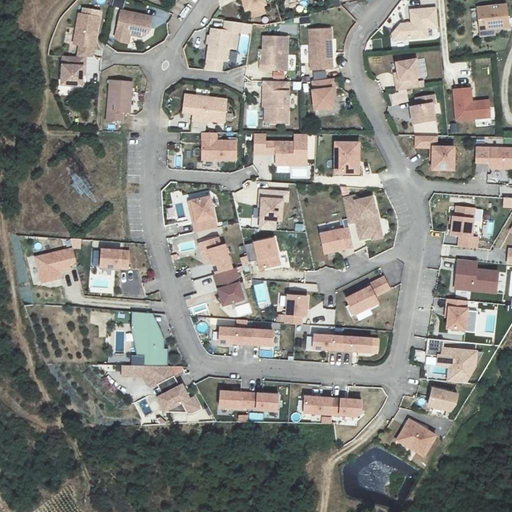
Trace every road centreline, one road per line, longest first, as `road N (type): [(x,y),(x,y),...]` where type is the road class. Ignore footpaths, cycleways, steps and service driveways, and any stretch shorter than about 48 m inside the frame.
road 1 (residential): [(393,370),(369,376),(211,366),(188,345),(151,219),(152,121),(171,50),(205,0)]
road 2 (track): [(96,511),(83,464),(28,360),(11,291),(1,183),(5,156),(45,107),(45,39),(67,0)]
road 3 (residential): [(384,0),(355,43),(353,65),(407,185)]
road 4 (residential): [(419,240),(393,370)]
